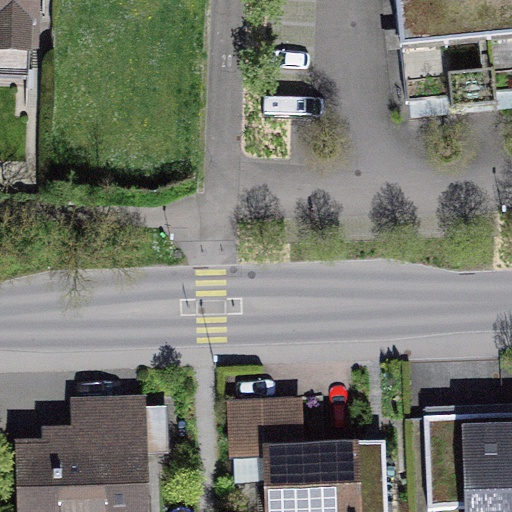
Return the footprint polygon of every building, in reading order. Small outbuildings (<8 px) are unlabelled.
[(30,0),(0,0),(0,46),(30,47),(30,0)] [(511,0),(396,0),(400,42),(406,104),(439,100),(478,97),(511,93),(511,0)] [(145,402),(72,403),(71,433),(40,433),(41,445),(15,445),(14,511),(160,511),(159,458),(168,458),(168,412),(145,412),(145,402)] [(303,405),(227,406),(228,465),(233,465),(234,489),(262,489),(262,511),(385,511),(384,446),(304,447),(303,405)] [(424,511),(511,511),(511,425),(423,427),(424,511)]
